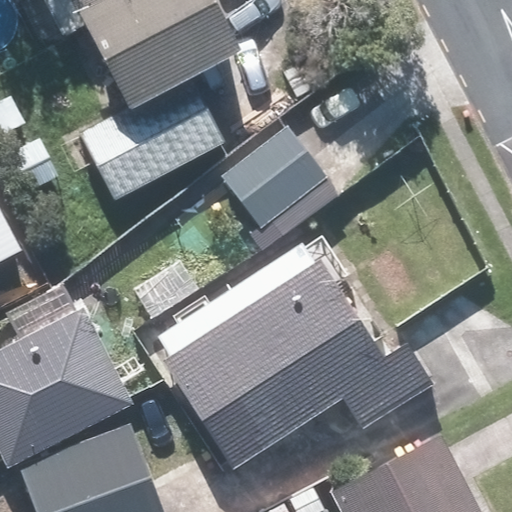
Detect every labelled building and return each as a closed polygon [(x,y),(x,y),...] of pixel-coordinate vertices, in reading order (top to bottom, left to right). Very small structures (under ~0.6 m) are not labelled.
[(229,142),(196,77),(248,50),(222,0),(74,0),(128,104),(78,130),(115,201),(229,142)] [(367,115),(323,153),(355,191),(400,152),(367,115)] [(284,123),(220,177),(264,229),(328,175),(284,123)] [(0,264),(25,251),(0,204),(0,264)] [(406,341),(387,354),(309,238),(154,341),(238,468),(342,399),(364,431),(434,384),(406,341)] [(83,306),(0,349),(0,441),(13,466),(134,404),(83,306)] [(167,511),(131,423),(22,467),(40,511),(167,511)] [(484,511),(443,436),(330,496),(338,511),(484,511)]
